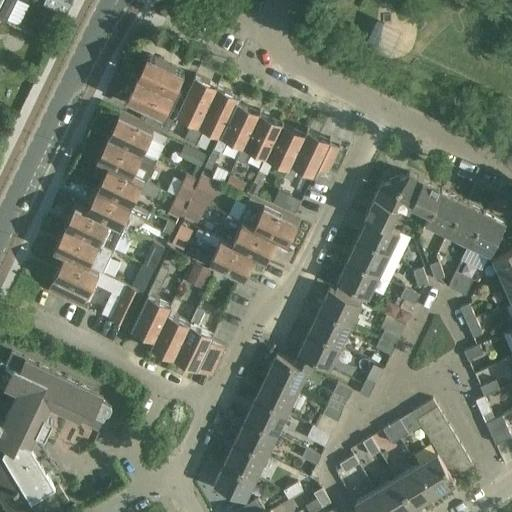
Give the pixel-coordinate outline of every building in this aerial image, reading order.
[(0,0),(0,17),(7,20),(16,0),(0,0)] [(65,25),(69,12),(47,5),(43,17),(65,25)] [(151,55),(140,76),(157,84),(175,92),(171,101),(181,106),(188,89),(178,84),(185,71),(168,63),(151,55)] [(181,106),(178,110),(201,121),(218,85),(196,74),(188,89),(181,106)] [(140,76),(130,99),(147,107),(141,118),(159,126),(170,131),(175,119),(164,114),(171,101),(175,92),(157,84),(140,76)] [(218,85),(201,121),(208,124),(223,131),(239,100),(241,95),(218,85)] [(223,131),(215,148),(221,151),(223,152),(230,137),(244,144),(262,110),(239,100),(223,131)] [(267,155),(283,121),(262,110),(244,144),(238,159),(245,162),(252,148),(267,155)] [(120,113),(109,136),(143,152),(150,137),(165,144),(169,136),(120,113)] [(200,124),(194,135),(201,138),(204,132),(208,124),(201,121),(200,124)] [(289,166),(306,132),(283,121),(267,155),(260,169),(268,173),(275,159),(289,166)] [(191,126),(188,132),(194,135),(200,124),(191,126)] [(306,132),(289,166),(285,176),(292,179),(299,165),(315,173),(318,166),(330,171),(342,146),(330,141),(331,138),(308,127),(306,132)] [(188,132),(185,139),(186,139),(191,142),(198,145),(201,138),(194,135),(188,132)] [(158,159),(143,152),(109,136),(98,159),(146,182),(147,181),(158,159)] [(206,154),(185,144),(179,155),(201,166),(206,154)] [(215,147),(210,157),(217,160),(221,151),(215,148),(215,147)] [(210,157),(206,166),(212,169),(217,160),(210,157)] [(98,159),(92,172),(105,178),(101,187),(132,203),(133,202),(137,193),(157,196),(161,188),(147,181),(146,182),(98,159)] [(391,226),(404,198),(432,212),(442,191),(443,188),(410,172),(382,182),(366,215),(369,216),(391,226)] [(188,202),(191,196),(199,179),(187,173),(176,196),(188,202)] [(207,203),(218,181),(202,173),(199,179),(191,196),(204,202),(207,203)] [(228,177),(225,185),(241,193),(245,185),(228,177)] [(150,211),(133,202),(132,203),(101,187),(90,209),(122,225),(129,210),(147,219),(150,211)] [(227,190),(224,200),(240,205),(243,194),(227,190)] [(448,232),(464,201),(442,191),(432,212),(427,222),(448,232)] [(183,214),(188,202),(176,196),(168,212),(179,218),(181,213),(183,214)] [(195,220),(204,202),(191,196),(188,202),(183,214),(195,220)] [(250,196),(239,219),(278,237),(277,238),(288,243),(299,220),(250,196)] [(469,243),(484,211),(464,201),(448,232),(469,243)] [(122,225),(90,209),(77,203),(65,226),(100,243),(100,242),(114,249),(125,227),(122,225)] [(506,222),(484,211),(469,243),(491,253),(500,234),(506,222)] [(266,261),(277,238),(278,237),(239,219),(229,214),(225,222),(239,229),(232,244),(255,256),(266,261)] [(390,252),(401,231),(391,226),(369,216),(359,237),(390,252)] [(171,234),(176,223),(168,219),(163,231),(171,234)] [(173,244),(182,248),(184,249),(194,228),(183,223),(173,244)] [(114,249),(100,242),(100,243),(65,226),(54,249),(65,255),(89,266),(89,265),(96,250),(111,257),(114,249)] [(245,278),(255,256),(232,244),(207,232),(203,241),(217,247),(210,261),(245,278)] [(511,248),(511,247),(506,241),(500,234),(491,253),(494,256),(511,248)] [(380,274),(390,252),(359,237),(348,259),(380,274)] [(154,268),(165,246),(155,240),(144,263),(154,268)] [(511,248),(494,256),(504,279),(511,275),(511,248)] [(133,286),(89,265),(89,266),(65,255),(49,289),(83,305),(94,282),(122,295),(111,316),(128,324),(144,291),(133,286)] [(369,297),(380,274),(348,259),(338,281),(340,282),(337,289),(361,302),(364,294),(369,297)] [(445,276),(440,260),(430,264),(436,279),(445,276)] [(144,291),(154,268),(144,263),(133,286),(144,291)] [(428,281),(423,266),(413,269),(418,283),(428,281)] [(155,337),(172,303),(157,296),(169,271),(161,267),(132,326),(155,337)] [(466,294),(472,283),(474,279),(456,271),(449,286),(466,294)] [(186,296),(202,301),(209,281),(192,275),(186,296)] [(361,302),(337,289),(331,286),(320,308),(352,323),(362,302),(361,302)] [(416,303),(421,294),(405,287),(401,295),(406,298),(416,303)] [(175,355),(191,321),(176,314),(183,299),(175,296),(172,303),(152,344),(175,355)] [(406,298),(398,314),(396,319),(406,324),(416,303),(406,298)] [(476,317),(470,302),(460,307),(467,321),(476,317)] [(227,345),(214,339),(212,338),(214,332),(199,325),(206,311),(198,307),(191,321),(175,355),(213,374),(227,345)] [(341,345),(352,323),(320,308),(310,330),(341,345)] [(396,345),(406,324),(396,319),(387,314),(376,336),(380,338),(396,345)] [(483,333),(476,317),(467,321),(474,337),(483,333)] [(331,367),(341,345),(310,330),(295,361),(309,368),(313,359),(331,367)] [(392,354),(396,345),(380,338),(376,346),(392,354)] [(486,351),(484,352),(480,343),(465,350),(475,373),(493,365),(486,351)] [(0,497),(9,511),(63,511),(59,505),(68,499),(59,483),(55,485),(32,446),(37,434),(46,439),(54,421),(46,417),(51,405),(99,428),(106,414),(110,412),(113,407),(111,403),(98,396),(100,393),(12,351),(7,362),(2,359),(0,362),(0,383),(18,392),(3,423),(0,421),(0,497)] [(309,368),(295,361),(277,353),(267,374),(299,390),(309,368)] [(502,377),(496,363),(493,365),(475,373),(485,395),(511,382),(511,377),(510,373),(502,377)] [(288,412),(299,390),(267,374),(256,397),(288,412)] [(369,396),(376,381),(368,377),(360,392),(369,396)] [(334,391),(349,398),(353,389),(338,382),(334,391)] [(491,410),(485,395),(476,399),(487,422),(495,418),(491,410)] [(278,433),(288,412),(256,397),(246,418),(278,433)] [(418,418),(439,406),(434,398),(413,410),(418,418)] [(323,413),(338,420),(343,411),(327,404),(323,413)] [(423,427),(444,415),(439,406),(418,418),(423,427)] [(511,436),(511,435),(503,414),(495,418),(487,422),(496,443),(511,436)] [(429,437),(450,425),(444,415),(423,427),(429,437)] [(267,455),(278,433),(246,418),(236,440),(267,455)] [(409,432),(400,418),(392,423),(401,437),(409,432)] [(401,437),(392,423),(384,428),(392,442),(401,437)] [(435,447),(456,435),(450,425),(429,437),(435,447)] [(328,442),(332,433),(317,426),(313,434),(328,442)] [(441,457),(462,444),(456,435),(435,447),(438,451),(441,457)] [(380,450),(372,436),(363,441),(372,455),(380,450)] [(257,477),(267,455),(236,440),(225,461),(257,477)] [(447,467),(468,454),(462,444),(441,457),(447,467)] [(318,463),(322,454),(307,447),(302,456),(318,463)] [(447,467),(441,457),(438,451),(417,464),(435,494),(456,482),(453,477),(447,467)] [(345,471),(360,462),(355,454),(340,463),(345,471)] [(453,477),(474,464),(468,454),(447,467),(453,477)] [(247,498),(257,477),(225,461),(215,483),(247,498)] [(414,507),(435,494),(417,464),(396,476),(414,507)] [(345,495),(356,489),(347,471),(336,477),(345,495)] [(389,511),(406,511),(414,507),(396,476),(376,489),(389,511)] [(289,498),(303,489),(299,481),(284,490),(289,498)] [(331,501),(323,486),(314,492),(323,506),(331,501)] [(361,511),(389,511),(376,489),(355,501),(361,511)] [(281,502),(286,511),(301,503),(297,494),(281,502)] [(265,511),(258,498),(237,510),(237,511),(265,511)]
